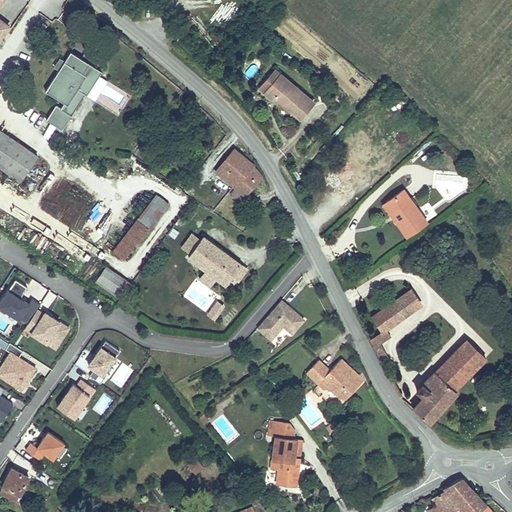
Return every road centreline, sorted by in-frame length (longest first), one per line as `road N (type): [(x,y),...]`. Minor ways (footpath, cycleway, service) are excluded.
road 1 (residential): [(94,0),(240,124),(315,251)]
road 2 (residential): [(315,251),(223,347),(151,340),(97,313)]
road 3 (residential): [(315,251),(392,399),(448,461)]
road 4 (residential): [(0,458),(97,313)]
